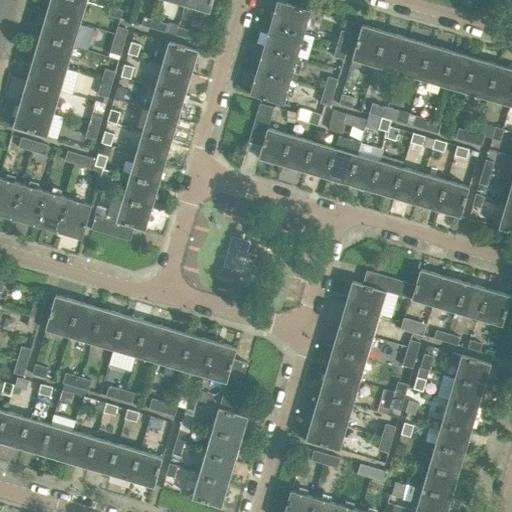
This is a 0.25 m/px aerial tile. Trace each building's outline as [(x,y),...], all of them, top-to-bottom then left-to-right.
[(86,0),(50,0),(46,13),(80,23),(87,0),(86,0)] [(213,0),(185,0),(184,4),(210,12),(213,0)] [(277,0),(270,24),(304,35),(311,10),(277,0)] [(107,15),(120,18),(122,10),(110,7),(107,15)] [(46,13),(40,36),(74,46),(80,23),(46,13)] [(140,24),(152,28),(154,20),(142,16),(140,24)] [(154,20),(152,28),(164,31),(166,24),(154,20)] [(270,24),(264,48),(297,58),(304,35),(270,24)] [(352,59),(376,65),(386,31),(362,24),(359,35),(352,59)] [(118,27),(114,39),(124,42),(128,30),(118,27)] [(175,35),(187,38),(190,30),(178,27),(175,35)] [(341,30),(337,43),(347,46),(351,33),(341,30)] [(376,65),(398,72),(408,38),(386,31),(376,65)] [(40,36),(33,58),(67,68),(74,46),(40,36)] [(398,72),(420,78),(431,45),(408,38),(398,72)] [(124,42),(114,39),(110,52),(120,55),(124,42)] [(169,41),(162,64),(192,72),(199,50),(185,46),(169,41)] [(128,53),(137,56),(141,45),(132,42),(128,53)] [(347,46),(337,43),(333,57),(343,60),(347,46)] [(420,78),(443,85),(453,51),(431,45),(420,78)] [(264,48),(257,71),(290,81),(297,58),(264,48)] [(443,85),(465,91),(476,58),(453,51),(443,85)] [(33,58),(27,80),(61,90),(67,68),(33,58)] [(465,91),(488,98),(498,64),(476,58),(465,91)] [(121,76),(130,79),(133,67),(124,64),(121,76)] [(162,64),(156,86),(185,95),(192,72),(162,64)] [(488,98),(506,104),(511,84),(511,68),(498,64),(488,98)] [(105,69),(102,80),(112,83),(115,71),(105,69)] [(290,81),(257,71),(250,94),(284,103),(290,81)] [(327,76),(323,90),(334,93),(338,79),(327,76)] [(27,80),(20,103),(54,113),(61,90),(27,80)] [(112,83),(102,80),(97,94),(108,97),(112,83)] [(156,86),(150,109),(179,117),(185,95),(156,86)] [(118,87),(114,99),(124,101),(127,89),(118,87)] [(334,93),(323,90),(319,103),(330,106),(334,93)] [(342,94),(339,104),(352,108),(355,98),(342,94)] [(54,113),(20,103),(13,126),(24,129),(48,136),(54,113)] [(260,103),(255,118),(269,122),(270,117),(271,117),(274,107),(260,103)] [(382,117),(385,107),(372,103),(369,113),(382,117)] [(385,107),(382,117),(391,120),(394,120),(397,110),(385,107)] [(111,109),(108,121),(117,124),(120,112),(111,109)] [(150,109),(143,131),(172,140),(179,117),(150,109)] [(334,109),(334,110),(328,130),(340,133),(343,123),(346,113),(334,109)] [(93,110),(89,123),(99,126),(103,113),(93,110)] [(309,120),(308,123),(318,125),(321,114),(312,111),(309,120)] [(346,113),(343,123),(364,129),(367,119),(366,118),(346,113)] [(412,126),(425,130),(428,119),(415,115),(412,126)] [(389,126),(391,120),(382,117),(378,129),(388,131),(389,126)] [(262,146),(267,128),(269,122),(255,118),(248,141),(262,146)] [(428,119),(425,130),(438,133),(441,123),(428,119)] [(99,126),(89,123),(85,136),(95,139),(99,126)] [(396,138),(399,129),(390,126),(387,135),(386,138),(396,140),(396,138)] [(491,139),(499,142),(503,129),(495,127),(491,139)] [(259,157),(282,164),(290,134),(267,128),(262,146),(259,157)] [(455,139),(468,142),(471,132),(458,128),(455,139)] [(105,131),(103,139),(102,143),(111,145),(114,134),(105,131)] [(143,131),(137,154),(166,162),(172,140),(143,131)] [(471,132),(468,142),(481,146),(484,136),(471,132)] [(425,136),(413,133),(410,142),(422,146),(425,136)] [(282,164),(305,171),(314,141),(290,134),(282,164)] [(336,148),(327,177),(348,184),(357,154),(358,154),(361,142),(339,136),(335,148),(336,148)] [(18,147),(32,151),(35,141),(21,137),(18,147)] [(446,143),(435,139),(432,148),(444,152),(446,143)] [(35,141),(32,151),(46,155),(48,145),(35,141)] [(305,171),(327,177),(336,148),(335,148),(314,141),(305,171)] [(469,149),(457,146),(454,155),(466,158),(469,149)] [(65,161),(79,164),(82,154),(68,150),(65,161)] [(82,154),(79,164),(92,168),(95,158),(82,154)] [(98,154),(97,159),(95,166),(103,168),(100,178),(112,181),(114,172),(104,169),(107,156),(98,154)] [(137,154),(130,176),(159,184),(166,162),(137,154)] [(348,184),(372,190),(380,161),(358,154),(357,154),(348,184)] [(485,160),(482,172),(490,174),(493,162),(485,160)] [(372,190),(393,197),(402,167),(380,161),(372,190)] [(393,197),(416,203),(424,174),(402,167),(393,197)] [(490,174),(482,172),(478,184),(486,186),(490,174)] [(416,203),(437,210),(446,180),(424,174),(416,203)] [(130,176),(124,198),(153,207),(159,184),(130,176)] [(0,214),(13,218),(23,184),(0,177),(0,214)] [(446,180),(437,210),(461,216),(465,203),(469,187),(446,180)] [(13,218),(36,225),(46,191),(23,184),(13,218)] [(36,225),(59,231),(69,197),(46,191),(36,225)] [(476,194),(472,205),(480,208),(484,196),(476,194)] [(69,197),(59,231),(82,238),(88,219),(92,204),(69,197)] [(117,221),(134,226),(146,230),(153,207),(124,198),(117,221)] [(511,204),(506,203),(499,228),(511,231),(511,204)] [(91,229),(106,233),(110,219),(95,215),(91,229)] [(110,219),(106,233),(130,240),(134,226),(117,221),(110,219)] [(420,269),(416,284),(412,298),(431,304),(440,275),(420,269)] [(367,270),(363,284),(386,291),(395,294),(399,279),(367,270)] [(464,281),(440,275),(431,304),(455,311),(464,281)] [(416,284),(399,279),(395,294),(412,298),(416,284)] [(352,280),(346,303),(380,313),(386,291),(363,284),(352,280)] [(485,288),(464,281),(455,311),(477,318),(485,288)] [(511,295),(485,288),(477,318),(502,325),(511,295)] [(45,329),(69,336),(79,302),(55,295),(52,305),(45,329)] [(27,326),(37,329),(45,303),(35,300),(27,326)] [(69,336),(91,342),(102,308),(79,302),(69,336)] [(346,303),(339,326),(373,336),(380,313),(346,303)] [(91,342),(114,349),(124,315),(102,308),(91,342)] [(114,349),(136,355),(146,321),(124,315),(114,349)] [(401,328),(424,335),(427,324),(404,317),(401,328)] [(136,355),(158,362),(169,328),(146,321),(136,355)] [(339,326),(332,348),(366,359),(373,336),(339,326)] [(158,362),(181,369),(191,334),(169,328),(158,362)] [(436,330),(434,338),(458,345),(460,337),(436,330)] [(181,369),(204,375),(214,341),(191,334),(181,369)] [(409,339),(406,352),(417,355),(420,342),(409,339)] [(468,348),(480,352),(482,343),(470,340),(468,348)] [(204,375),(226,382),(234,358),(237,348),(214,341),(204,375)] [(22,346),(18,360),(28,362),(32,349),(22,346)] [(332,348),(326,371),(360,382),(366,359),(332,348)] [(417,355),(406,352),(402,365),(413,368),(417,355)] [(457,365),(454,377),(484,386),(491,363),(490,363),(477,359),(472,357),(452,352),(449,363),(457,365)] [(424,354),(420,368),(429,370),(430,370),(434,356),(424,354)] [(234,358),(226,382),(240,386),(248,362),(234,358)] [(28,362),(18,360),(14,373),(24,376),(28,362)] [(33,374),(46,378),(49,368),(36,364),(33,374)] [(427,380),(430,370),(429,370),(420,368),(418,377),(427,380)] [(326,371),(319,393),(353,404),(360,382),(326,371)] [(63,383),(76,387),(79,377),(66,373),(63,383)] [(31,381),(23,378),(19,377),(17,386),(28,390),(31,381)] [(79,377),(76,387),(89,391),(92,380),(79,377)] [(418,377),(414,389),(423,392),(427,380),(418,377)] [(454,377),(448,399),(478,408),(484,386),(454,377)] [(5,381),(4,386),(2,393),(11,396),(15,384),(5,381)] [(226,382),(219,406),(233,410),(240,386),(226,382)] [(398,382),(394,395),(404,398),(408,385),(398,382)] [(41,384),(39,393),(50,396),(53,387),(41,384)] [(106,396),(119,400),(122,389),(109,385),(106,396)] [(122,389),(119,400),(132,403),(135,393),(122,389)] [(64,390),(61,399),(72,403),(75,393),(64,390)] [(198,400),(210,403),(213,393),(201,390),(198,400)] [(319,393),(312,416),(347,426),(353,404),(319,393)] [(404,398),(394,395),(390,407),(401,410),(404,398)] [(97,400),(85,396),(82,406),(94,409),(97,400)] [(188,397),(185,409),(193,411),(197,399),(188,397)] [(149,408),(162,412),(165,402),(152,398),(149,408)] [(448,399),(441,422),(471,430),(478,408),(448,399)] [(405,412),(415,415),(418,403),(409,400),(405,412)] [(165,402),(162,412),(175,416),(178,405),(165,402)] [(118,406),(107,403),(104,412),(116,415),(118,406)] [(219,406),(213,428),(242,436),(248,416),(233,411),(233,410),(219,406)] [(140,412),(128,409),(125,418),(137,421),(140,412)] [(0,433),(0,441),(22,448),(30,419),(7,412),(0,433)] [(74,427),(77,419),(59,414),(56,422),(74,427)] [(164,419),(151,416),(147,426),(160,430),(164,419)] [(347,426),(312,416),(306,439),(316,442),(340,449),(347,426)] [(22,448),(45,455),(53,425),(30,419),(22,448)] [(405,422),(401,434),(410,437),(414,425),(405,422)] [(441,422),(435,444),(465,453),(471,430),(441,422)] [(386,424),(382,437),(392,440),(396,427),(386,424)] [(45,455),(66,461),(75,432),(53,425),(45,455)] [(213,428),(206,451),(236,459),(242,436),(213,428)] [(179,430),(175,442),(184,444),(187,432),(179,430)] [(66,461),(88,467),(96,438),(75,432),(66,461)] [(392,440),(382,437),(378,451),(388,454),(392,440)] [(88,467),(109,473),(117,445),(96,438),(88,467)] [(184,444),(175,442),(172,454),(180,456),(184,444)] [(435,444),(428,466),(458,475),(465,453),(435,444)] [(109,473),(131,480),(140,451),(117,445),(109,473)] [(398,445),(395,456),(404,459),(407,447),(398,445)] [(311,460),(324,464),(327,454),(314,450),(311,460)] [(140,451),(131,480),(154,487),(158,473),(163,458),(140,451)] [(206,451),(200,472),(229,480),(236,459),(206,451)] [(327,454),(324,464),(337,468),(340,458),(327,454)] [(169,463),(166,475),(174,478),(178,466),(169,463)] [(369,477),(371,478),(374,468),(372,467),(360,464),(357,474),(369,477)] [(428,466),(422,489),(452,497),(458,475),(428,466)] [(374,468),(371,478),(380,481),(384,482),(387,472),(383,470),(374,468)] [(229,480),(200,472),(192,498),(222,507),(229,480)] [(407,485),(415,487),(417,480),(408,478),(406,484),(407,485)] [(395,481),(391,495),(403,498),(407,485),(406,484),(395,481)] [(422,489),(415,511),(417,511),(447,511),(452,497),(422,489)] [(284,511),(311,511),(316,497),(291,490),(284,511)] [(311,511),(336,511),(339,504),(316,497),(311,511)]
